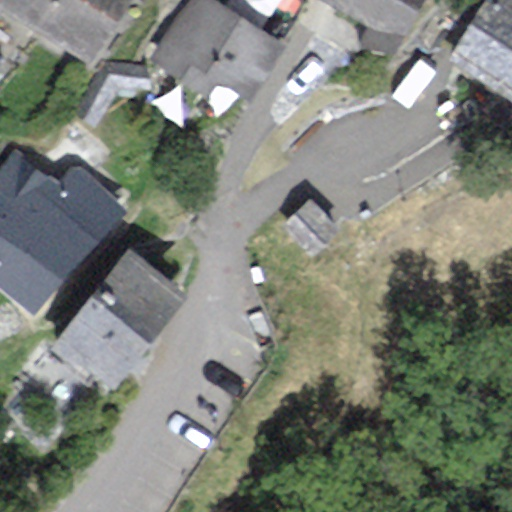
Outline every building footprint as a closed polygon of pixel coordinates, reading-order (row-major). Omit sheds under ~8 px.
[(0,0),(0,5),(90,61),(128,0),(0,0)] [(212,0),(198,0),(164,56),(240,104),(280,41),(212,0)] [(418,0),(330,0),(397,37),(418,0)] [(511,8),(499,0),(493,0),(454,63),(511,100),(511,8)] [(0,280),(35,310),(122,210),(80,175),(62,196),(23,162),(0,188),(0,280)] [(344,239),(313,208),(288,233),(319,264),(344,239)] [(132,266),(68,352),(116,388),(180,301),(132,266)]
